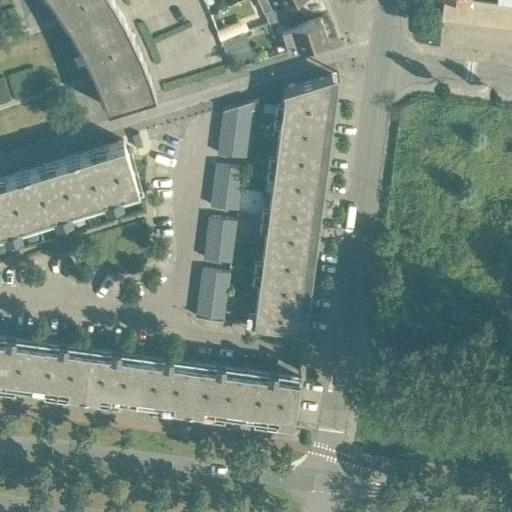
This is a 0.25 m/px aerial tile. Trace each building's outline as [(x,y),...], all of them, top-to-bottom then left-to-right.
[(53,0),(72,26),(93,69),(109,105),(155,91),(148,70),(141,49),(125,17),(115,0),(53,0)] [(259,0),(264,9),(269,21),(293,11),(287,0),(259,0)] [(454,20),(456,0),(443,0),(441,18),(454,20)] [(466,22),(469,0),(456,0),(454,20),(466,22)] [(481,0),(469,0),(466,22),(479,24),(481,0)] [(491,25),(494,2),(482,0),(481,0),(479,24),(491,25)] [(504,27),(507,3),(494,2),(491,25),(504,27)] [(298,23),(293,11),(269,21),(273,32),(283,29),(289,49),(327,37),(320,15),(298,23)] [(298,328),(331,74),(282,89),(282,90),(252,322),(298,328)] [(245,154),(252,98),(223,108),(218,150),(245,154)] [(137,183),(123,138),(73,154),(86,198),(137,183)] [(86,198),(73,154),(22,170),(35,214),(86,198)] [(238,206),(243,164),(216,161),(211,203),(238,206)] [(0,225),(35,214),(22,170),(0,176),(0,225)] [(231,259),(236,217),(209,213),(204,255),(231,259)] [(223,318),(229,269),(202,265),(196,314),(223,318)] [(0,334),(0,387),(14,389),(15,383),(292,419),(298,374),(0,334)]
